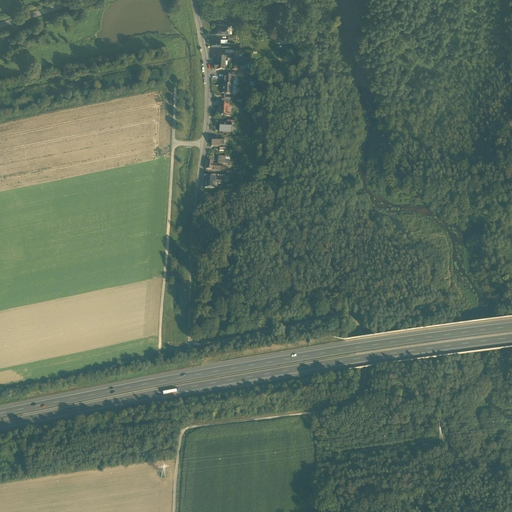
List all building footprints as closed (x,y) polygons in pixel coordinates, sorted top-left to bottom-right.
[(217,33),(229,33),(229,25),(217,25),(217,33)] [(225,61),(217,61),(217,65),(215,66),(214,70),(224,70),(225,61)] [(224,80),(224,86),(231,86),(233,86),(233,77),(233,76),(227,76),(227,77),(225,77),(223,77),(223,80),(224,80)] [(231,95),(231,86),(224,86),(223,86),(223,91),(222,91),(222,94),(224,94),(225,94),(225,95),(231,95)] [(218,116),(228,116),(227,116),(227,106),(229,106),(221,106),(218,106),(218,116)] [(223,133),(226,133),(230,133),(231,124),(227,124),(220,123),(219,132),(223,133)] [(220,147),(220,145),(220,139),(211,139),(211,147),(220,147)] [(214,189),(215,184),(215,179),(215,178),(205,177),(204,188),(214,189)]
